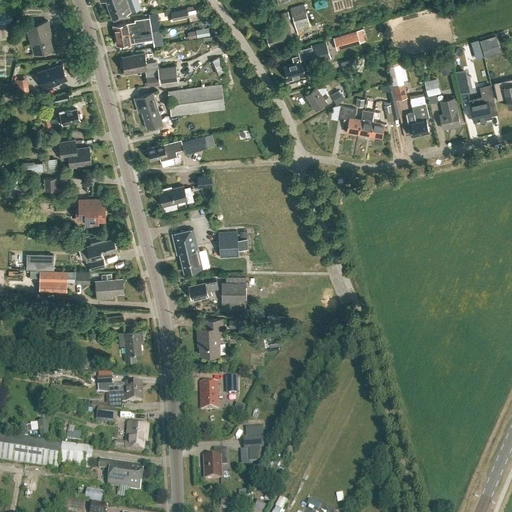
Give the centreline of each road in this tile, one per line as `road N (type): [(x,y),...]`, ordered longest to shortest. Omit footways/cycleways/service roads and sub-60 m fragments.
road 1 (tertiary): [(178,511),(166,330),(127,176)]
road 2 (residential): [(295,160),(375,166),(511,134)]
road 3 (residential): [(295,160),(297,142),(281,106),(213,0)]
road 4 (tertiary): [(127,176),(76,0)]
road 5 (residential): [(127,176),(295,160)]
road 6 (residential): [(295,160),(352,300)]
